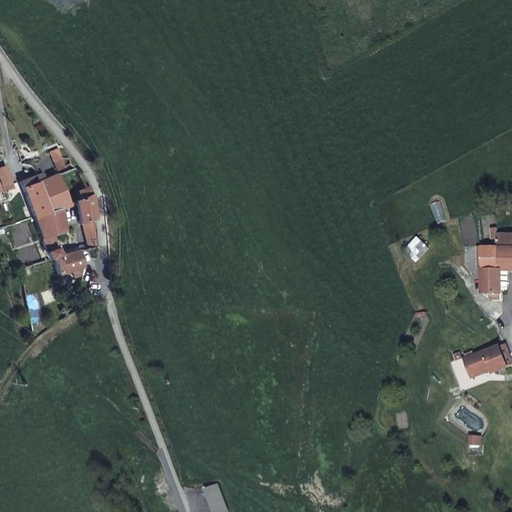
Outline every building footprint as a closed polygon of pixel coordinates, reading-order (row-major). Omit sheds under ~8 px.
[(4,183),(11,180),(6,165),(0,167),(0,190),(6,189),(4,183)] [(23,179),(35,215),(35,216),(61,208),(70,206),(59,174),(47,178),(45,171),(23,179)] [(90,185),(83,172),(80,174),(84,188),(78,190),(80,198),(76,199),(82,222),(95,218),(92,192),(90,185)] [(4,183),(6,189),(13,187),(11,180),(4,183)] [(68,231),(61,208),(35,216),(42,234),(49,257),(53,256),(59,275),(75,270),(77,275),(83,273),(84,267),(79,252),(60,258),(54,237),(68,231)] [(511,233),(498,233),(498,246),(482,246),(483,293),(502,293),(502,274),(502,269),(508,269),(511,269),(511,233)] [(511,364),(511,359),(506,343),(486,351),(493,372),(511,364)] [(486,351),(473,356),(481,376),(493,372),(486,351)] [(228,511),(220,485),(207,490),(214,511),(228,511)]
